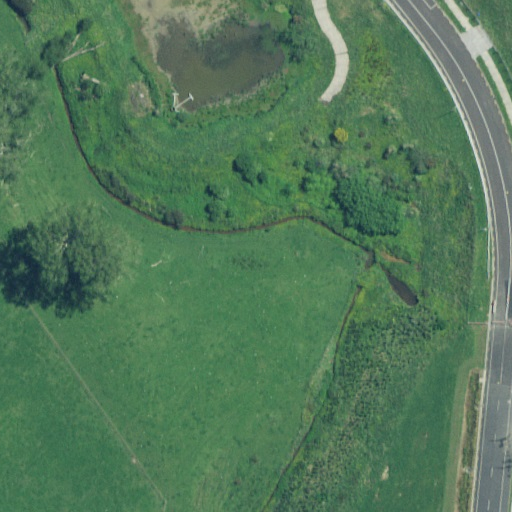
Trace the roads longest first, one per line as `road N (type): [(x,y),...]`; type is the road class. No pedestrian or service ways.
road 1 (unclassified): [(412,0),(465,71),(489,127),(511,251)]
road 2 (unclassified): [(511,296),(489,511)]
